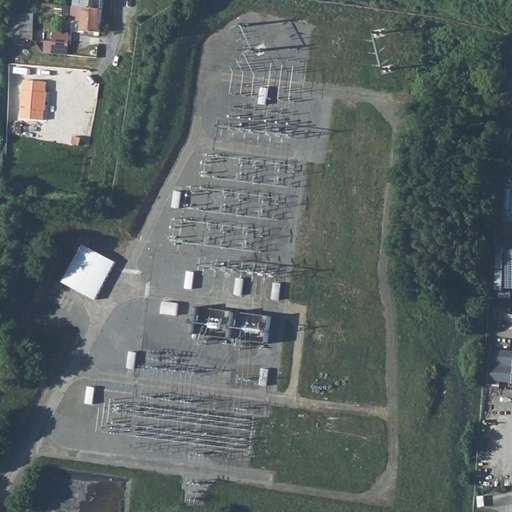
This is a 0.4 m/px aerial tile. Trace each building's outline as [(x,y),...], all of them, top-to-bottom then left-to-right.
[(100,33),(102,9),(103,9),(104,0),(85,0),(85,8),(83,31),(90,32),(100,33)] [(9,38),(34,40),(34,34),(36,16),(10,13),(9,38)] [(53,42),(69,43),(70,34),(54,32),(53,42)] [(48,81),(25,80),(25,90),(23,90),(23,108),(24,108),(23,118),(46,119),(46,109),(48,109),(49,91),(47,91),(48,81)] [(269,88),(261,87),(259,104),(266,106),(269,88)] [(182,192),(173,191),(171,208),(180,210),(182,192)] [(116,262),(82,244),(61,282),(95,300),(116,262)] [(195,271),(187,271),(186,286),(194,287),(195,271)] [(244,278),(237,277),(235,295),(242,296),(244,278)] [(282,283),(274,282),(272,298),(279,300),(282,283)] [(179,302),(163,300),(161,313),(177,316),(179,302)] [(197,307),(195,335),(270,342),(273,314),(197,307)] [(137,352),(129,351),(129,355),(128,368),(135,369),(137,352)] [(511,358),(511,352),(489,351),(488,383),(511,383),(511,358)] [(270,368),(262,367),(260,385),(268,386),(270,368)]
